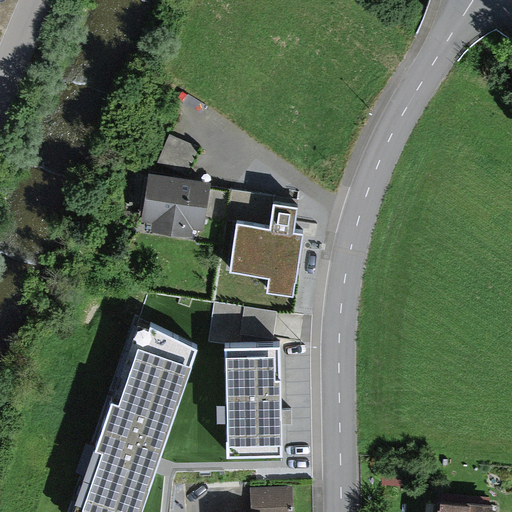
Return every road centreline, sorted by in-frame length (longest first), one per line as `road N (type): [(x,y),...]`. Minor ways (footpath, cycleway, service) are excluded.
road 1 (residential): [(357,224),(338,363),(340,511)]
road 2 (residential): [(473,0),(390,138),(357,224)]
road 3 (residential): [(183,96),(357,224)]
